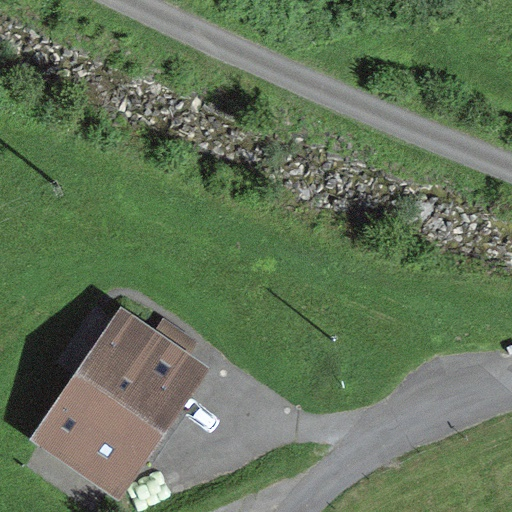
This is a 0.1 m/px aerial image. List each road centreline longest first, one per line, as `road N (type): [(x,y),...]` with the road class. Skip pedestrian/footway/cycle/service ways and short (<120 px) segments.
road 1 (track): [(129,0),(511,167)]
road 2 (unclassified): [(511,391),(361,453),(299,511)]
